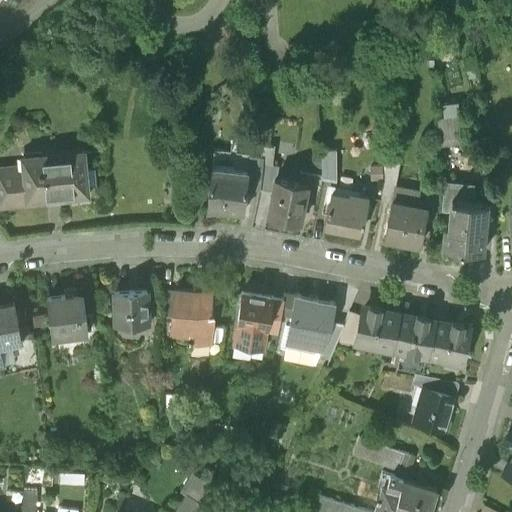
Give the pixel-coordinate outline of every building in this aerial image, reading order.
[(0,0),(4,3),(32,19),(43,0),(0,0)] [(87,166),(0,174),(0,239),(1,239),(0,225),(0,221),(88,213),(87,166)] [(323,191),(335,193),(338,167),(326,166),(323,191)] [(211,184),(247,188),(249,174),(249,173),(213,168),(211,184)] [(261,181),(261,176),(249,174),(247,188),(245,204),(260,205),(262,191),(261,181)] [(383,179),(384,195),(380,217),(390,219),(392,219),(399,182),(383,179)] [(278,184),(261,181),(262,191),(260,205),(271,208),(274,196),(276,196),(278,184)] [(247,188),(211,184),(207,224),(242,228),(245,204),(247,188)] [(276,196),(274,196),(271,208),(266,232),(299,239),(307,203),(276,196)] [(347,212),(330,208),(323,243),(358,250),(360,240),(361,240),(367,212),(348,208),(347,212)] [(392,219),(390,219),(383,255),(419,262),(426,226),(392,219)] [(485,224),(451,221),(448,249),(445,248),(443,268),(459,269),(459,272),(464,272),(464,269),(483,271),(486,241),(484,241),(485,224)] [(209,323),(210,302),(173,300),(171,341),(189,342),(188,351),(211,352),(213,323),(209,323)] [(149,301),(111,301),(112,338),(150,337),(149,301)] [(64,303),(46,305),(50,343),(86,339),(82,304),(64,307),(64,303)] [(242,307),(234,357),(263,361),(268,329),(271,313),(271,312),(242,307)] [(13,310),(0,313),(0,369),(3,369),(0,356),(0,348),(20,344),(13,310)] [(335,321),(284,311),(283,315),(280,327),(292,330),(290,341),(287,356),(322,363),(327,349),(329,350),(331,339),(335,321)] [(268,329),(280,330),(280,327),(283,315),(271,313),(268,329)] [(292,330),(280,327),(280,330),(278,338),(290,341),(292,330)] [(361,329),(360,331),(359,334),(355,353),(356,353),(372,357),(371,360),(392,365),(398,334),(367,328),(365,327),(364,327),(362,328),(361,329)] [(355,353),(359,334),(348,331),(344,341),(336,359),(355,363),(356,353),(355,353)] [(428,369),(434,342),(417,338),(398,334),(392,365),(412,369),(412,365),(428,369)] [(336,359),(344,341),(331,339),(329,350),(327,349),(322,363),(318,371),(330,373),(336,359)] [(465,349),(463,348),(434,342),(428,369),(427,372),(447,377),(448,373),(464,377),(469,355),(468,353),(467,351),(465,349)] [(318,371),(322,363),(287,356),(284,370),(316,377),(318,371)] [(457,400),(416,393),(413,404),(424,407),(453,415),(457,400)] [(453,415),(424,407),(415,440),(446,449),(455,415),(453,415)] [(511,444),(503,462),(511,466),(511,483),(511,484),(511,485),(511,444)] [(397,488),(403,471),(360,455),(353,471),(397,488)] [(403,471),(397,488),(408,493),(415,475),(403,471)] [(511,485),(511,484),(509,482),(502,497),(511,501),(511,485)] [(395,511),(398,511),(403,497),(391,493),(386,509),(395,511)] [(395,511),(386,509),(381,507),(379,511),(435,511),(437,508),(426,504),(427,499),(418,496),(417,501),(403,497),(398,511),(395,511)]
